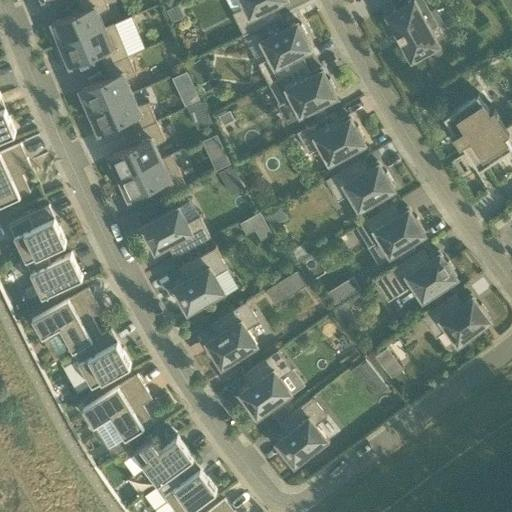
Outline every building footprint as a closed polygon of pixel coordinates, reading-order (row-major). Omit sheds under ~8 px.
[(109,9),(110,8),(106,0),(79,0),(83,11),(81,12),(53,23),(54,25),(55,27),(53,28),(54,30),(59,43),(61,42),(62,44),(104,27),(105,27),(100,14),(109,9)] [(276,4),(277,3),(284,0),(243,0),(246,7),(234,13),(244,35),(282,16),(276,4)] [(387,14),(397,33),(413,60),(429,51),(441,45),(431,28),(438,25),(424,0),(392,0),(398,9),(387,14)] [(106,65),(129,55),(116,22),(105,27),(104,27),(62,44),(63,46),(63,47),(62,47),(61,48),(62,49),(67,62),(69,61),(71,66),(101,54),(106,65)] [(301,53),(302,53),(312,48),(307,38),(309,37),(302,24),(300,25),(299,22),(263,41),(272,57),(259,63),(270,84),(307,64),(301,53)] [(441,45),(429,51),(434,60),(446,53),(441,45)] [(91,111),(133,93),(128,80),(137,74),(129,55),(106,65),(111,77),(81,90),(83,94),(81,95),(87,110),(90,109),(91,111)] [(190,65),(194,74),(205,69),(201,60),(190,65)] [(329,79),(325,72),(324,70),(313,76),(307,64),(270,84),(280,105),(293,98),(302,114),(337,95),(336,93),(338,92),(330,78),(329,79)] [(133,93),(91,111),(91,113),(89,114),(96,129),(98,128),(100,133),(129,120),(135,131),(158,121),(149,102),(139,105),(133,93)] [(479,94),(445,116),(457,133),(454,135),(461,145),(463,144),(480,169),(505,153),(511,163),(511,123),(507,127),(495,108),(490,111),(479,94)] [(0,139),(17,132),(1,95),(0,95),(0,139)] [(357,127),(353,119),(352,117),(341,123),(335,112),(298,132),(310,153),(322,146),(331,162),(366,142),(364,140),(366,139),(359,126),(357,127)] [(120,177),(163,158),(157,146),(166,140),(166,139),(158,121),(135,131),(140,143),(110,156),(112,160),(110,162),(117,176),(119,175),(120,177)] [(203,141),(210,157),(224,150),(217,135),(203,141)] [(20,167),(30,162),(22,143),(0,152),(0,202),(1,205),(31,192),(20,167)] [(173,153),(163,158),(120,177),(121,179),(119,181),(126,195),(128,194),(130,199),(159,185),(165,196),(187,186),(173,153)] [(386,173),(381,165),(380,163),(370,170),(363,158),(327,179),(339,200),(351,193),(360,209),(395,188),(393,186),(395,185),(387,171),(386,173)] [(219,172),(225,183),(239,175),(234,165),(219,172)] [(416,218),(411,211),(410,209),(400,215),(393,204),(357,226),(370,247),(382,239),(392,254),(397,251),(411,242),(425,233),(424,231),(426,230),(417,217),(416,218)] [(10,224),(27,260),(47,250),(47,251),(67,242),(50,205),(10,224)] [(188,222),(180,207),(180,206),(143,226),(144,228),(142,229),(149,243),(151,242),(154,247),(156,251),(157,251),(160,249),(160,250),(169,245),(171,250),(175,257),(175,256),(211,236),(203,220),(201,216),(189,222),(188,222)] [(256,229),(266,223),(260,213),(242,223),(248,234),(256,229)] [(411,242),(397,251),(401,257),(415,248),(411,242)] [(178,285),(176,286),(174,287),(180,296),(178,297),(185,311),(187,309),(189,311),(211,299),(213,302),(227,294),(216,275),(228,268),(216,247),(180,268),(184,276),(186,279),(178,284),(178,285)] [(447,262),(443,255),(442,253),(432,260),(424,248),(376,280),(389,301),(414,284),(424,299),(458,277),(456,274),(457,273),(449,261),(447,262)] [(47,250),(27,260),(43,296),(84,277),(72,252),(52,261),(47,251),(47,250)] [(297,270),(267,289),(276,304),(307,284),(297,270)] [(354,275),(343,282),(351,294),(361,287),(354,275)] [(61,328),(73,350),(74,351),(103,334),(102,333),(90,311),(100,305),(90,287),(33,319),(43,337),(61,328)] [(481,305),(475,298),(474,296),(464,303),(456,292),(423,318),(437,337),(449,329),(459,343),(462,341),(463,343),(475,334),(474,332),(491,319),(490,317),(491,316),(482,303),(481,305)] [(212,323),(217,331),(219,334),(210,339),(211,340),(209,341),(207,342),(213,351),(211,352),(219,365),(221,364),(223,366),(258,344),(248,329),(260,321),(247,301),(212,323)] [(347,323),(355,318),(346,304),(338,310),(347,323)] [(74,351),(93,386),(132,364),(112,328),(102,333),(103,334),(74,351)] [(394,357),(387,348),(376,356),(383,366),(394,357)] [(245,374),(250,382),(252,385),(244,390),(244,391),(241,393),(247,402),(245,403),(254,416),(256,414),(258,416),(292,392),(282,377),(293,369),(279,350),(245,374)] [(363,384),(377,373),(366,359),(352,370),(363,384)] [(155,421),(144,403),(140,398),(150,392),(138,374),(84,408),(95,426),(112,416),(127,438),(155,421)] [(280,439),(279,441),(277,442),(284,450),(282,452),(292,464),(294,462),(296,464),(316,448),(318,452),(331,442),(317,424),(328,416),(313,397),(292,413),(280,423),(288,433),(280,439)] [(285,404),(273,414),(280,423),(292,413),(285,404)] [(194,456),(179,435),(161,448),(153,438),(135,451),(159,483),(194,456)] [(159,483),(180,511),(186,511),(218,489),(194,456),(159,483)] [(236,511),(226,498),(208,511),(236,511)]
